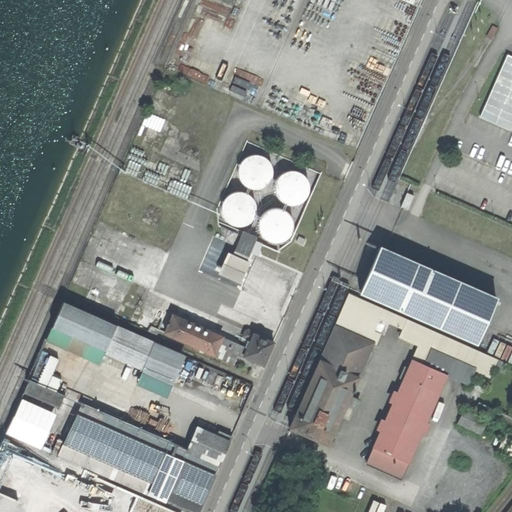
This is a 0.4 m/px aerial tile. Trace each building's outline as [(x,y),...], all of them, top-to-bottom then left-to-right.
[(511,57),(507,55),(480,116),(510,130),(511,125),(511,57)] [(269,180),(271,176),(271,171),(271,167),(269,163),(266,159),(262,157),(258,155),(254,155),(249,155),(245,157),(242,160),(239,164),(238,168),(237,172),(238,177),(240,181),(242,184),(246,187),(250,189),(255,189),(259,188),(263,187),(267,184),(269,180)] [(307,196),(308,192),(309,187),(308,183),(306,179),(303,175),(300,172),(296,171),(291,170),(287,171),(282,173),(279,176),(276,179),(275,184),(274,188),(275,192),(277,197),(280,200),(283,203),(287,204),(292,205),(296,204),(300,202),(304,199),(307,196)] [(253,217),(255,213),(255,209),(255,204),(253,200),(250,197),(246,194),(242,192),(238,192),(233,193),(229,194),(226,197),(223,201),(221,205),(221,210),(222,214),(223,218),(226,222),(230,224),(234,226),(239,226),(243,226),(247,224),(251,221),(253,217)] [(413,196),(407,193),(400,207),(407,210),(413,196)] [(291,233),(292,229),(293,225),(292,220),(290,216),(287,213),(284,210),(280,209),(275,208),(271,209),(267,211),(263,213),(260,217),(259,221),(258,226),(259,230),(261,234),(264,238),(267,240),(272,242),(276,242),(280,242),(285,240),(288,237),(291,233)] [(257,237),(243,231),(236,247),(250,253),(257,237)] [(299,236),(296,241),(303,245),(305,240),(299,236)] [(380,247),(359,293),(475,343),(495,297),(380,247)] [(250,262),(228,252),(218,274),(240,283),(250,262)] [(379,318),(383,308),(349,293),(341,311),(355,317),(353,322),(373,331),(379,318)] [(143,367),(154,342),(62,302),(45,340),(80,356),(86,342),(143,367)] [(158,308),(150,326),(234,364),(238,354),(243,356),(247,348),(158,308)] [(507,363),(383,308),(379,318),(402,328),(399,336),(418,345),(430,350),(489,376),(493,367),(503,371),(507,363)] [(373,343),(375,344),(380,334),(373,331),(353,322),(355,317),(341,311),(301,401),(340,418),(365,360),(367,361),(371,352),(369,351),(373,343)] [(250,340),(247,348),(243,356),(263,365),(273,342),(262,337),(261,335),(258,334),(256,334),(245,329),(242,336),(250,340)] [(182,354),(154,342),(143,367),(171,379),(182,354)] [(430,350),(418,345),(366,462),(400,478),(446,375),(423,365),(430,350)] [(486,384),(471,378),(459,406),(473,412),(486,384)] [(28,380),(23,392),(75,415),(58,454),(190,511),(197,511),(219,464),(186,449),(28,380)] [(21,395),(5,431),(40,446),(56,411),(21,395)] [(340,418),(301,401),(289,428),(328,446),(340,418)] [(511,418),(479,403),(475,410),(511,427),(511,418)] [(487,420),(464,409),(457,423),(480,434),(487,420)] [(208,424),(206,429),(213,432),(215,427),(208,424)] [(186,449),(219,464),(231,436),(218,430),(216,436),(196,427),(186,449)] [(54,511),(31,502),(26,511),(54,511)]
